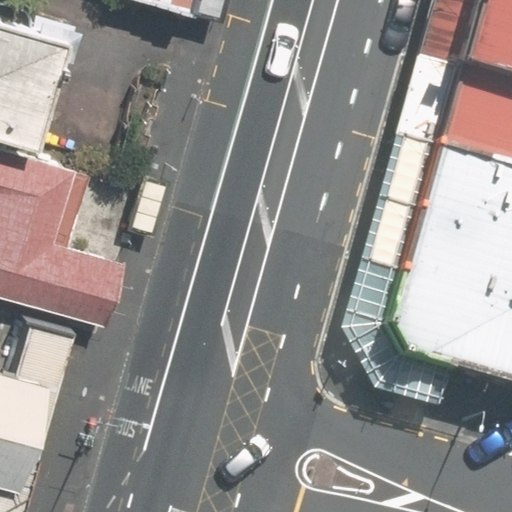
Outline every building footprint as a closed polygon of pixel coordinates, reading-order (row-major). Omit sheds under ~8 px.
[(43,0),(0,0),(0,101),(15,105),(43,0)] [(511,0),(474,0),(466,33),(511,45),(511,0)] [(511,126),(447,109),(390,320),(511,353),(511,126)] [(70,160),(0,140),(0,292),(86,316),(105,251),(49,235),(70,160)] [(163,180),(138,173),(123,225),(149,232),(163,180)] [(40,373),(0,361),(0,485),(8,488),(40,373)]
